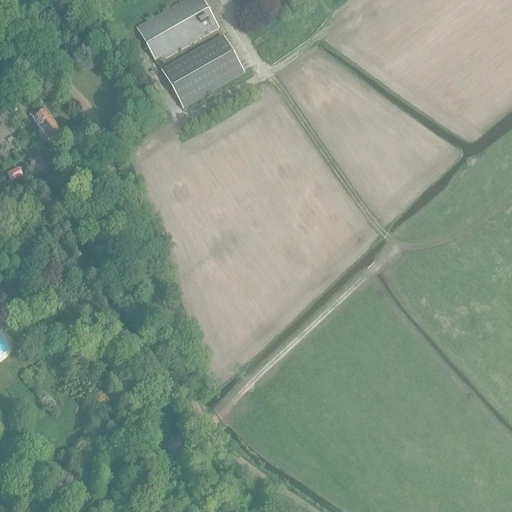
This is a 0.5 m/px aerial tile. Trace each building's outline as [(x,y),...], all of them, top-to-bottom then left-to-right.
[(189,0),(138,29),(157,64),(158,64),(162,61),(219,30),(202,0),(189,0)] [(167,70),(162,61),(158,64),(182,108),(244,74),(224,38),(167,70)] [(0,92),(3,97),(19,87),(14,80),(15,79),(11,73),(0,80),(0,92)] [(61,133),(42,106),(30,114),(34,120),(33,120),(49,141),(61,133)] [(38,155),(28,161),(33,168),(42,162),(38,155)] [(27,164),(19,170),(22,174),(30,169),(27,164)] [(18,169),(7,175),(11,183),(22,177),(18,169)]
